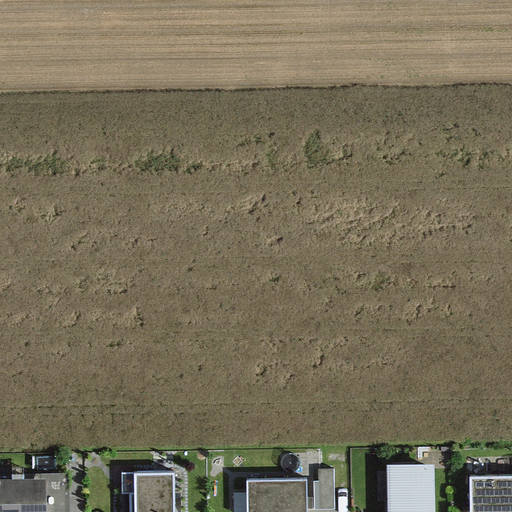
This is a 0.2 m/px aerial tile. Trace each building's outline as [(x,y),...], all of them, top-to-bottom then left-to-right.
[(436,511),(435,466),(388,467),(389,511),(436,511)] [(511,469),(470,470),(471,510),(511,509),(511,469)] [(69,472),(0,473),(0,511),(46,511),(47,511),(70,511),(69,472)] [(178,511),(178,472),(133,473),(133,511),(178,511)] [(308,511),(308,480),(250,480),(249,511),(308,511)]
